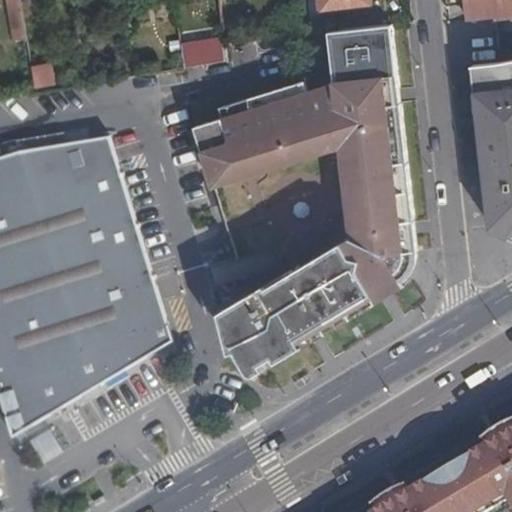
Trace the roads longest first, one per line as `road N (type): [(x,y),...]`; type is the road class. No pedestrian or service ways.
road 1 (primary): [(462,321),(181,489)]
road 2 (residential): [(462,321),(429,0)]
road 3 (primary): [(235,511),(511,346)]
